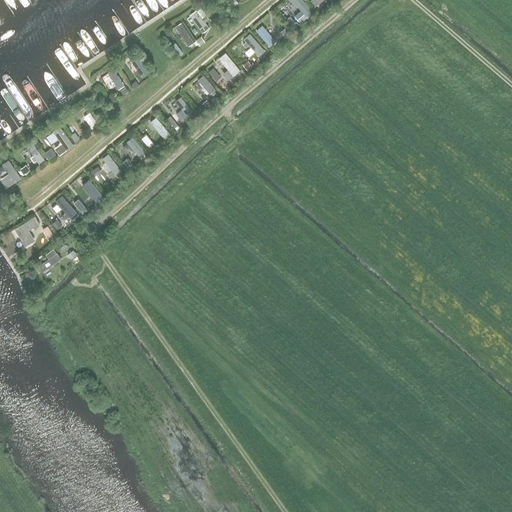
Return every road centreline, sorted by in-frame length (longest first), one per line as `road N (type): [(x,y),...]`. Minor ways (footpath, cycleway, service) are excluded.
road 1 (track): [(354,0),(88,234),(284,511)]
road 2 (track): [(413,0),(511,85)]
